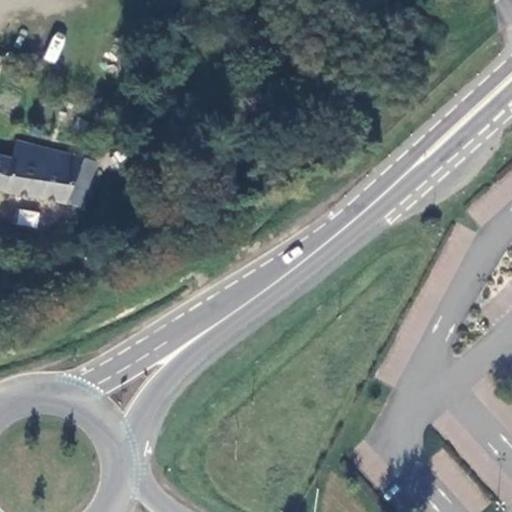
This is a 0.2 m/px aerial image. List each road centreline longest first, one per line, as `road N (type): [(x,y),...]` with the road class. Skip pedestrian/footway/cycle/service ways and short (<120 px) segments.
road 1 (secondary): [(301,270),(89,386),(51,392)]
road 2 (secondary): [(114,442),(173,375),(301,270)]
road 3 (secondary): [(301,270),(441,149)]
